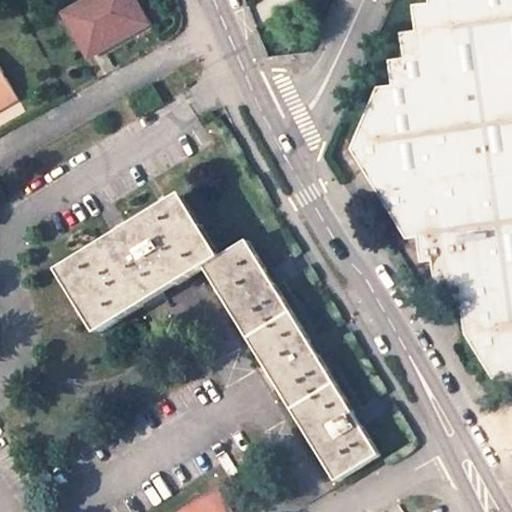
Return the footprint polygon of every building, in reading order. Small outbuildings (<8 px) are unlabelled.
[(87,0),(62,14),(84,51),(99,43),(102,48),(145,23),(131,0),(87,0)] [(495,381),(511,378),(511,0),(429,0),(430,4),(413,7),(417,32),(401,34),(404,59),(390,61),(393,86),(379,88),(351,152),(407,240),(418,238),(423,263),(432,262),(436,286),(447,285),(451,310),(461,309),(465,335),(495,381)] [(87,56),(102,48),(99,43),(84,51),(87,56)] [(0,106),(16,97),(0,69),(0,106)] [(136,95),(146,112),(162,103),(152,87),(136,95)] [(59,270),(97,333),(141,307),(206,267),(221,258),(182,195),(59,270)] [(206,267),(337,482),(380,456),(248,241),(221,258),(206,267)] [(224,482),(217,487),(227,504),(234,500),(224,482)] [(232,511),(227,504),(217,487),(176,511),(232,511)]
